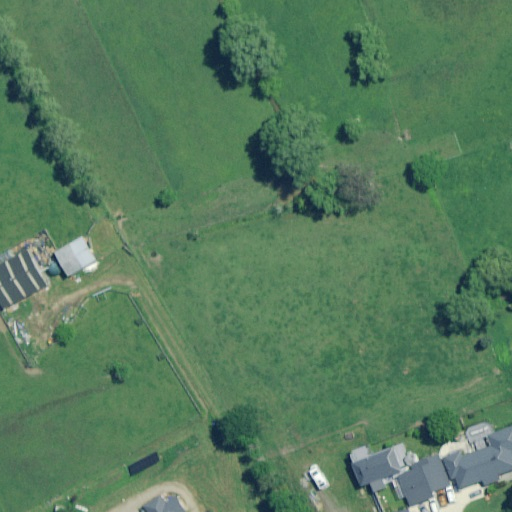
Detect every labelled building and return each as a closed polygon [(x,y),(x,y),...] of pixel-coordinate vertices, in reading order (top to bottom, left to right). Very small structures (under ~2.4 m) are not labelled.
[(99,261),(87,238),(58,253),(70,276),(99,261)] [(49,286),(30,249),(0,265),(0,302),(4,310),(49,286)] [(511,427),(489,435),(493,447),(466,457),(464,451),(449,456),(447,453),(419,463),(421,470),(402,477),(411,505),(435,496),(433,490),(454,482),(457,491),(486,481),(487,485),(501,480),(500,475),(511,470),(511,427)] [(375,488),(387,484),(385,478),(405,471),(397,447),(356,461),(364,485),(372,482),(375,488)] [(188,511),(180,497),(167,505),(163,497),(146,507),(149,511),(188,511)]
